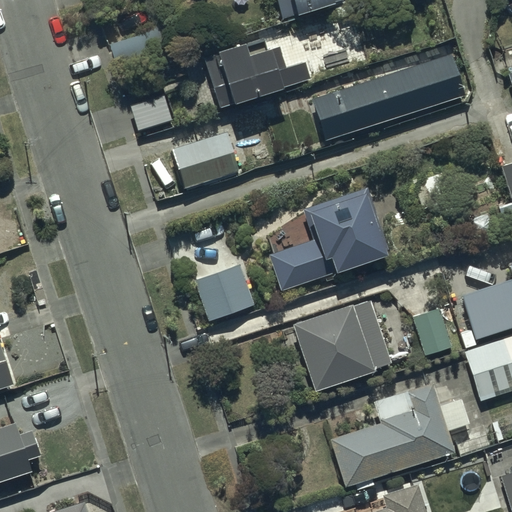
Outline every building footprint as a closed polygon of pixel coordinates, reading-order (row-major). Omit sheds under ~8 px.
[(276,0),(281,15),(294,11),(295,13),(339,0),(276,0)] [(135,37),(106,45),(113,70),(175,53),(167,25),(134,34),(135,37)] [(246,51),(242,37),(212,46),(230,101),(308,77),(303,60),(285,66),(278,44),(267,48),(266,44),(246,51)] [(309,94),(322,137),(464,93),(451,50),(309,94)] [(236,169),(223,130),(169,147),(181,186),(236,169)] [(511,160),(500,164),(511,199),(511,160)] [(387,247),(366,186),(304,207),(314,237),(268,253),(281,288),(382,253),(381,249),(387,247)] [(511,260),(504,262),(509,278),(460,292),(471,329),(462,332),(466,346),(477,342),(475,337),(511,325),(511,260)] [(250,302),(236,263),(191,280),(205,319),(250,302)] [(381,314),(375,297),(348,306),(347,303),(286,323),(308,391),(369,371),(368,368),(386,363),(371,318),(381,314)] [(447,348),(435,308),(409,316),(421,355),(447,348)] [(511,338),(466,354),(481,399),(511,388),(511,338)] [(451,453),(430,383),(373,400),(380,422),(329,437),(343,485),(451,453)] [(0,479),(28,470),(25,460),(37,456),(28,430),(17,434),(13,422),(0,426),(0,479)] [(511,511),(511,470),(501,474),(511,511)] [(422,511),(413,483),(378,494),(379,499),(340,511),(422,511)] [(85,511),(82,501),(47,511),(85,511)]
